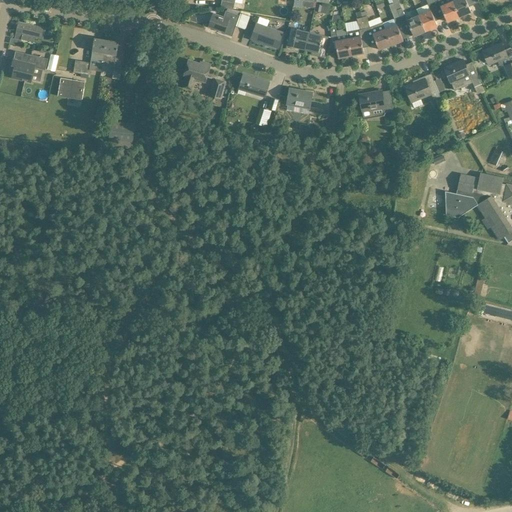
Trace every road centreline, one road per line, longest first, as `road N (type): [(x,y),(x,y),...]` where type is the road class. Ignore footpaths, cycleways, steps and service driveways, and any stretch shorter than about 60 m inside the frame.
road 1 (track): [(151,25),(158,43),(149,152),(154,191),(254,291),(286,346),(294,433),(276,511)]
road 2 (residential): [(511,16),(386,67),(335,74),(151,25)]
road 3 (residential): [(151,25),(6,1)]
